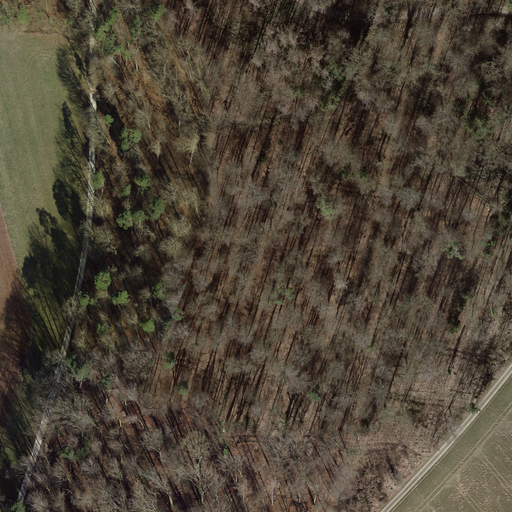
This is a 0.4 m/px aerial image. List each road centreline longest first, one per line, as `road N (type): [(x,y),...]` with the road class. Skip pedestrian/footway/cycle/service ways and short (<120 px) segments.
road 1 (track): [(90,0),(90,186),(57,351),(10,511)]
road 2 (track): [(298,0),(356,17),(511,10)]
road 3 (track): [(385,511),(511,368)]
